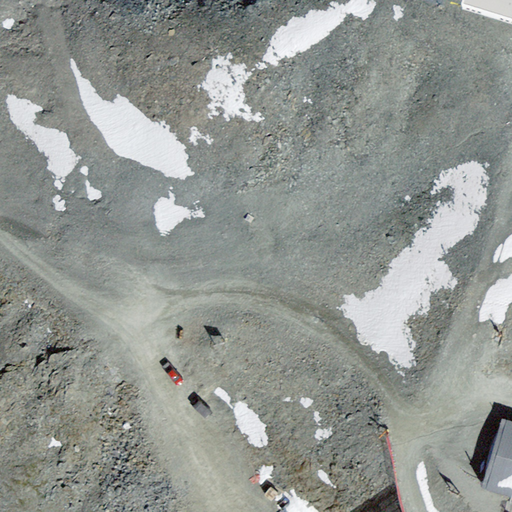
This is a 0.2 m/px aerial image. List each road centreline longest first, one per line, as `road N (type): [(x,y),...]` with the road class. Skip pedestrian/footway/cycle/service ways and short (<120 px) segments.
road 1 (track): [(412,437),(385,372),(343,327),(184,276),(142,278)]
road 2 (track): [(41,0),(57,74),(142,278)]
road 3 (track): [(142,278),(209,411),(293,511)]
road 4 (track): [(142,278),(93,296),(0,242)]
